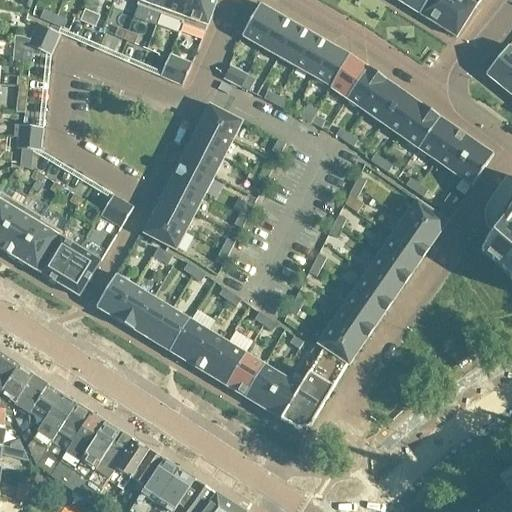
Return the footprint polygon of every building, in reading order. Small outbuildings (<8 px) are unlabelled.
[(160,14),(165,0),(139,0),(139,1),(138,1),(136,5),(160,14)] [(183,22),(190,0),(165,0),(160,14),(182,22),(183,22)] [(217,0),(190,0),(183,22),(182,22),(181,24),(205,33),(217,0)] [(402,0),(400,3),(419,15),(427,0),(402,0)] [(427,0),(419,15),(437,26),(453,0),(427,0)] [(453,0),(437,26),(456,38),(476,5),(467,0),(453,0)] [(260,48),(278,15),(260,5),(241,37),(260,48)] [(95,27),(99,16),(85,10),(81,21),(95,27)] [(53,24),(57,16),(44,11),(40,19),(53,24)] [(278,58),(296,25),(278,15),(260,48),(278,58)] [(63,29),(67,21),(57,16),(53,24),(63,29)] [(60,34),(37,24),(33,35),(55,45),(60,34)] [(295,68),(314,35),(296,25),(278,58),(295,68)] [(115,36),(124,40),(128,33),(128,32),(118,28),(115,36)] [(134,44),(138,36),(128,32),(128,33),(124,40),(134,44)] [(28,46),(51,56),(55,45),(33,35),(28,46)] [(313,78),(332,45),(314,35),(295,68),(313,78)] [(331,88),(349,55),(332,45),(313,78),(330,87),(331,88)] [(502,88),(511,75),(511,49),(508,46),(485,75),(502,88)] [(30,63),(31,52),(22,51),(21,62),(30,63)] [(170,54),(160,77),(171,82),(181,59),(170,54)] [(347,100),(368,69),(349,55),(331,88),(330,87),(330,88),(347,100)] [(182,86),(192,64),(191,63),(181,59),(171,82),(182,86)] [(223,79),(241,88),(245,80),(247,76),(229,67),(223,79)] [(364,112),(386,81),(368,69),(347,100),(364,112)] [(511,75),(502,88),(511,96),(511,75)] [(28,78),(20,77),(19,87),(27,88),(28,78)] [(241,88),(249,92),(254,82),(246,78),(241,88)] [(382,125),(404,93),(386,81),(364,112),(382,125)] [(18,98),(26,99),(27,88),(19,87),(18,98)] [(264,99),(275,105),(279,98),(268,92),(264,99)] [(400,137),(422,105),(404,93),(382,125),(400,137)] [(290,103),(279,98),(275,105),(286,111),(290,103)] [(210,105),(200,125),(233,142),(243,122),(210,105)] [(418,149),(439,118),(422,105),(400,137),(418,149)] [(310,123),(314,116),(304,111),(300,118),(310,123)] [(325,122),(314,116),(310,123),(321,129),(325,122)] [(435,162),(457,130),(439,118),(418,149),(435,162)] [(43,128),(15,125),(13,137),(42,140),(43,128)] [(223,160),(233,142),(200,125),(190,143),(223,160)] [(344,142),(349,135),(340,129),(336,136),(344,142)] [(453,174),(475,142),(457,130),(435,162),(453,174)] [(358,141),(349,135),(344,142),(353,148),(358,141)] [(41,152),(42,140),(13,137),(12,149),(41,152)] [(272,152),(279,156),(285,145),(278,141),(272,152)] [(493,155),(475,142),(453,174),(472,187),(493,155)] [(214,178),(223,160),(190,143),(181,161),(214,178)] [(32,159),(32,151),(22,150),(21,158),(32,159)] [(379,168),(384,160),(375,154),(370,162),(379,168)] [(31,168),(32,159),(21,158),(20,167),(31,168)] [(392,166),(384,160),(379,168),(387,174),(392,166)] [(205,196),(214,178),(181,161),(172,179),(205,196)] [(265,167),(259,178),(266,182),(272,171),(265,167)] [(31,179),(36,182),(40,184),(44,177),(35,171),(31,179)] [(361,191),(366,181),(358,177),(353,187),(361,191)] [(260,193),(266,182),(259,178),(253,189),(260,193)] [(195,214),(205,196),(172,179),(162,197),(195,214)] [(414,192),(419,185),(410,179),(406,186),(414,192)] [(64,189),(54,183),(50,190),(60,196),(64,189)] [(427,191),(419,185),(414,192),(423,198),(427,191)] [(353,187),(349,196),(356,200),(361,191),(353,187)] [(0,240),(22,205),(0,192),(0,240)] [(74,195),(70,202),(79,208),(83,201),(74,195)] [(111,222),(123,201),(113,195),(100,216),(111,222)] [(450,195),(440,210),(451,217),(461,202),(450,195)] [(186,232),(195,214),(162,197),(153,215),(186,232)] [(121,229),(134,208),(123,201),(111,222),(121,229)] [(416,201),(403,219),(435,241),(447,222),(416,201)] [(245,203),(240,214),(247,218),(253,207),(245,203)] [(41,220),(42,220),(43,218),(22,205),(0,240),(0,249),(17,260),(41,220)] [(511,205),(494,233),(481,251),(504,270),(503,271),(511,282),(511,205)] [(242,229),(247,218),(240,214),(234,225),(242,229)] [(176,251),(186,232),(153,215),(143,234),(176,251)] [(339,216),(334,225),(341,229),(346,220),(339,216)] [(435,241),(403,219),(391,237),(422,259),(435,241)] [(59,236),(60,237),(62,233),(42,220),(41,220),(17,260),(37,272),(59,236)] [(336,239),(341,229),(334,225),(329,235),(336,239)] [(58,285),(79,249),(60,237),(59,236),(37,272),(38,272),(58,285)] [(422,259),(391,237),(379,255),(410,277),(422,259)] [(227,239),(221,250),(229,254),(234,243),(227,239)] [(160,262),(165,252),(158,248),(153,258),(160,262)] [(79,297),(101,262),(79,249),(58,285),(79,297)] [(223,265),(229,254),(221,250),(216,262),(223,265)] [(173,256),(165,252),(160,262),(168,266),(173,256)] [(318,255),(314,264),(321,268),(326,259),(318,255)] [(410,277),(379,255),(366,273),(398,294),(410,277)] [(192,277),(197,270),(188,264),(183,271),(192,277)] [(316,277),(321,268),(314,264),(309,273),(316,277)] [(205,276),(197,270),(192,277),(200,283),(205,276)] [(398,294),(366,273),(354,290),(386,312),(398,294)] [(115,320),(135,287),(116,275),(96,308),(115,320)] [(134,331),(153,298),(135,287),(115,320),(134,331)] [(228,301),(232,294),(224,288),(219,295),(228,301)] [(386,312),(354,290),(342,308),(374,330),(386,312)] [(299,293),(294,303),(301,306),(306,297),(299,293)] [(241,300),(232,294),(228,301),(236,307),(241,300)] [(152,342),(172,309),(153,298),(134,331),(152,342)] [(296,316),(301,306),(294,303),(289,312),(296,316)] [(374,330),(342,308),(330,326),(362,348),(374,330)] [(170,354),(190,321),(172,309),(152,342),(170,354)] [(254,320),(263,326),(268,319),(259,313),(254,320)] [(277,325),(268,319),(263,326),(272,332),(277,325)] [(189,365),(209,332),(190,321),(170,354),(189,365)] [(362,348),(330,326),(317,345),(323,349),(347,366),(348,367),(362,348)] [(207,376),(227,343),(209,332),(189,365),(207,376)] [(298,350),(303,343),(294,337),(289,344),(298,350)] [(226,387),(246,354),(227,343),(207,376),(226,387)] [(323,349),(316,345),(310,353),(317,358),(323,349)] [(310,427),(347,366),(323,349),(300,387),(301,388),(281,421),(297,430),(310,427)] [(0,391),(2,392),(18,367),(0,354),(0,391)] [(244,398),(264,366),(246,354),(226,387),(244,398)] [(263,410),(283,377),(264,366),(244,398),(263,410)] [(28,373),(18,367),(2,392),(2,396),(6,404),(12,408),(12,406),(13,407),(33,376),(28,373)] [(27,417),(29,413),(47,386),(37,379),(33,376),(13,407),(27,417)] [(281,421),(301,388),(300,387),(283,377),(263,410),(281,421)] [(36,434),(62,395),(58,392),(57,392),(47,386),(29,413),(27,417),(29,418),(29,427),(22,437),(27,447),(36,434)] [(58,432),(76,405),(66,398),(62,395),(36,434),(27,447),(36,467),(46,451),(58,432)] [(64,453),(90,413),(90,414),(76,405),(58,432),(46,451),(36,467),(50,476),(60,460),(64,453)] [(60,460),(50,476),(64,485),(78,464),(81,460),(85,454),(105,423),(95,417),(96,417),(90,413),(64,453),(60,460)] [(95,469),(119,433),(105,423),(85,454),(81,460),(95,469)] [(108,482),(116,469),(134,442),(133,441),(132,441),(119,433),(95,469),(92,474),(86,483),(78,495),(92,504),(107,481),(108,482)] [(20,439),(10,443),(10,447),(24,449),(20,439)] [(131,478),(148,452),(134,442),(116,469),(108,482),(121,490),(131,478)] [(0,454),(27,460),(24,449),(10,447),(1,446),(0,445),(0,454)] [(144,489),(163,460),(153,454),(153,453),(149,451),(148,452),(131,478),(121,490),(119,494),(126,499),(133,489),(141,494),(144,489)] [(155,505),(178,470),(163,460),(144,489),(141,494),(130,510),(131,511),(150,511),(155,505)] [(0,472),(1,468),(17,471),(18,466),(0,463),(0,472)] [(92,474),(78,464),(64,485),(78,495),(86,483),(92,474)] [(172,511),(193,480),(178,470),(155,505),(150,511),(172,511)] [(511,511),(511,474),(500,482),(501,484),(500,485),(502,488),(503,487),(507,492),(493,502),(491,500),(489,501),(490,503),(478,511),(475,511),(473,511),(511,511)] [(201,511),(215,494),(214,494),(195,482),(196,482),(193,480),(172,511),(201,511)] [(26,501),(28,487),(20,485),(17,500),(26,501)] [(241,511),(215,494),(201,511),(241,511)] [(113,497),(101,505),(106,511),(109,511),(119,505),(113,497)]
